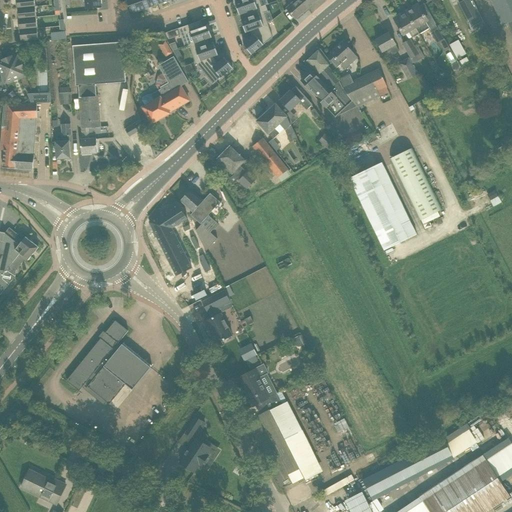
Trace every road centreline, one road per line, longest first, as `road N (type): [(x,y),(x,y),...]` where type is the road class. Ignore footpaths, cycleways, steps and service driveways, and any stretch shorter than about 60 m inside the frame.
road 1 (tertiary): [(145,188),(347,0)]
road 2 (unclassified): [(279,511),(186,327),(152,294)]
road 3 (unclassified): [(207,511),(69,443)]
road 4 (residential): [(205,0),(115,26),(113,0)]
